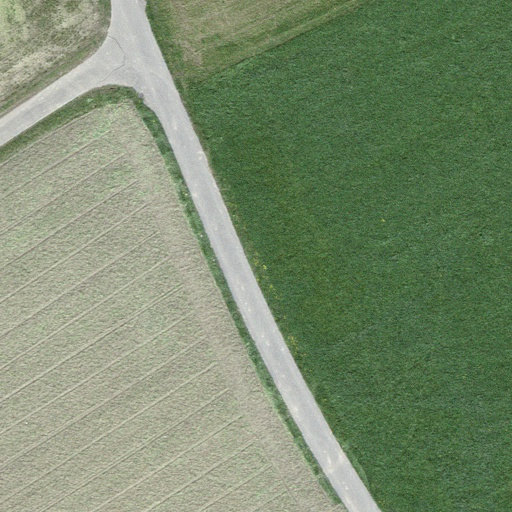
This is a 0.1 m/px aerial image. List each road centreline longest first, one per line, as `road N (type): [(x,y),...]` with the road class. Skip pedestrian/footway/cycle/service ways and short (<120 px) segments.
road 1 (track): [(365,511),(278,359),(122,0)]
road 2 (track): [(137,44),(0,134)]
